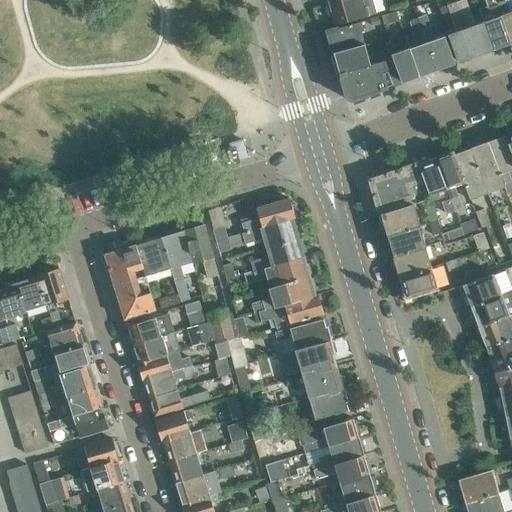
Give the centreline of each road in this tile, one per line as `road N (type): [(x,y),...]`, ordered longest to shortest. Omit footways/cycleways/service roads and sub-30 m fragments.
road 1 (tertiary): [(424,511),(334,213)]
road 2 (residential): [(159,511),(73,229)]
road 3 (residential): [(73,229),(308,158)]
road 4 (residential): [(327,152),(511,85)]
